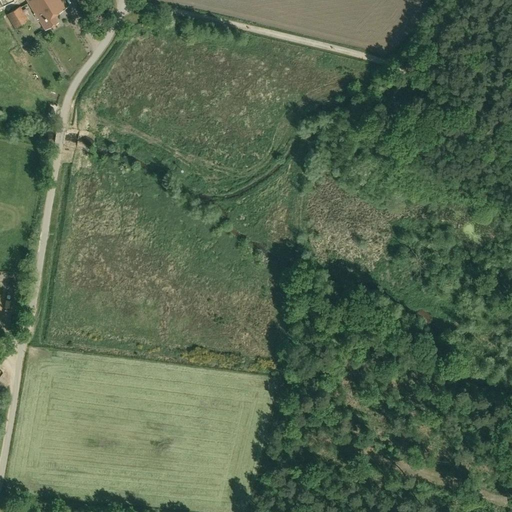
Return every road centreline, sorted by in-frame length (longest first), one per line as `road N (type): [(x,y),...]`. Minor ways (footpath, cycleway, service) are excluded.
road 1 (unclassified): [(0,484),(17,386),(12,346),(28,329),(67,104),(127,0)]
road 2 (unclassified): [(511,120),(449,101),(380,60),(127,0)]
